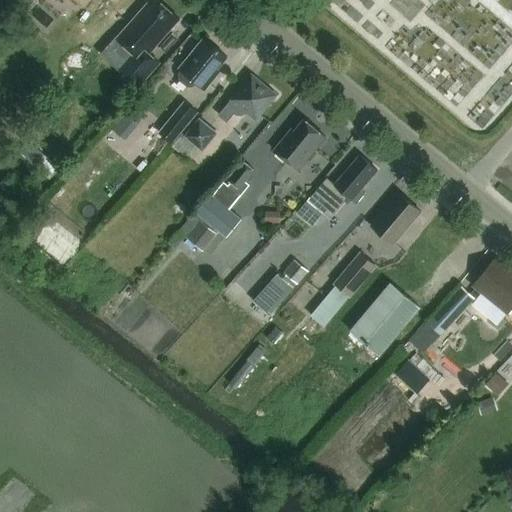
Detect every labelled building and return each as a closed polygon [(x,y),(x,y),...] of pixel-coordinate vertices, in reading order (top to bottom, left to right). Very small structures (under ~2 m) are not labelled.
[(180,18),(159,0),(151,0),(118,38),(135,53),(121,69),(140,86),(160,62),(150,53),(180,18)] [(94,15),(88,21),(98,31),(113,16),(105,8),(96,17),(94,15)] [(217,47),(205,38),(180,68),(182,70),(179,73),(180,79),(189,86),(194,85),(197,82),(206,89),(221,72),(218,69),(229,57),(220,50),(221,49),(217,46),(217,47)] [(253,76),(221,114),(228,120),(235,112),(237,114),(242,115),(247,113),(248,111),(257,118),(276,95),(253,76)] [(172,145),(200,114),(187,102),(159,133),(172,145)] [(204,151),(219,133),(201,118),(186,136),(204,151)] [(292,129),(275,150),(300,170),(308,159),(311,160),(317,153),(316,150),(327,137),(305,119),(295,131),(292,129)] [(61,168),(46,155),(37,165),(51,178),(61,168)] [(362,190),(379,170),(361,155),(336,185),(327,177),(309,199),(331,218),(350,196),(358,203),(367,194),(362,190)] [(241,190),(256,172),(243,162),(228,180),(241,190)] [(243,218),(231,208),(241,194),(225,181),(214,195),(211,192),(196,211),(228,237),(243,218)] [(399,193),(372,225),(394,244),(421,212),(399,193)] [(218,233),(201,220),(187,236),(205,251),(218,233)] [(325,326),(350,297),(377,266),(361,252),(334,283),(336,286),(311,314),(325,326)] [(508,310),(511,305),(511,272),(497,260),(476,284),(508,310)] [(285,273),(299,284),(309,272),(295,261),(285,273)] [(278,270),(255,297),(273,313),(296,286),(278,270)] [(379,354),(399,331),(420,306),(391,282),(351,330),(379,354)] [(424,352),(475,297),(462,285),(429,322),(426,320),(409,338),(424,352)] [(255,366),(248,360),(230,382),(237,388),(255,366)] [(495,392),(505,381),(497,373),(487,385),(495,392)] [(494,411),(490,400),(479,403),(483,415),(494,411)]
